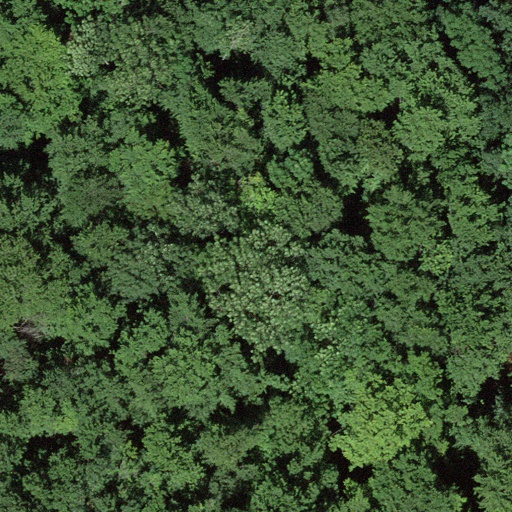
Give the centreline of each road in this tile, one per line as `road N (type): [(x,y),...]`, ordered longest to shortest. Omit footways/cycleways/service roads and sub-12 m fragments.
road 1 (track): [(3,0),(114,149),(227,379),(310,511)]
road 2 (unclassified): [(408,0),(448,161),(511,295)]
